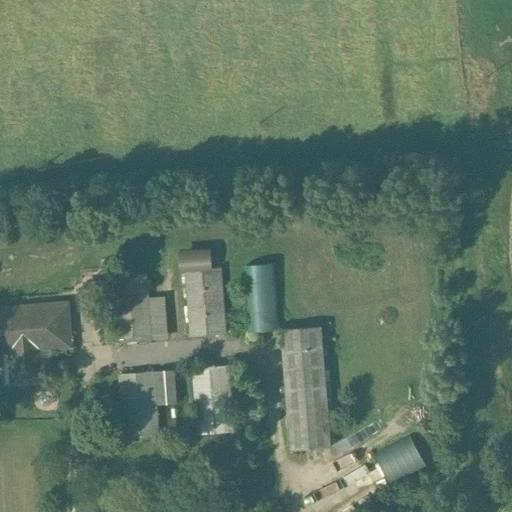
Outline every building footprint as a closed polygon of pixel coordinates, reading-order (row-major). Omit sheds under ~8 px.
[(187,334),(225,332),(222,266),(212,266),(211,247),(183,248),(187,334)] [(250,328),(277,327),(275,262),(247,263),(250,328)] [(133,296),(133,333),(166,334),(167,297),(133,296)] [(67,304),(0,309),(0,351),(8,350),(11,384),(41,382),(40,374),(43,373),(42,371),(40,371),(39,348),(70,346),(67,304)] [(329,446),(323,325),(282,327),(288,448),(329,446)] [(177,401),(176,369),(123,372),(126,431),(160,430),(158,402),(177,401)] [(411,436),(375,453),(388,481),(425,464),(411,436)]
